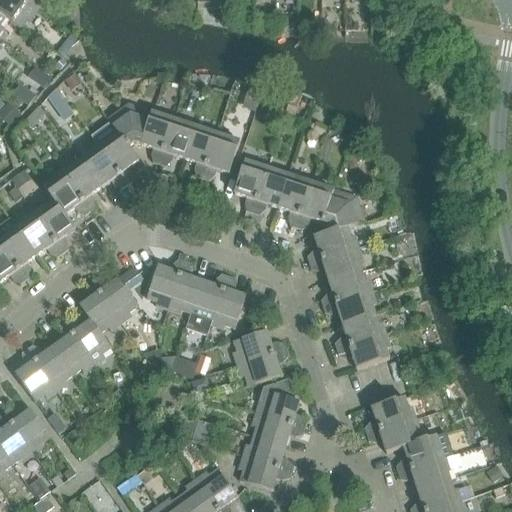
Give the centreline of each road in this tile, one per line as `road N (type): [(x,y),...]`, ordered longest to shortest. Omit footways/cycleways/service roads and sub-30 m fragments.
road 1 (residential): [(326,459),(315,386),(276,280),(146,236),(94,256),(0,334)]
road 2 (tertiary): [(506,0),(496,163),(511,262)]
